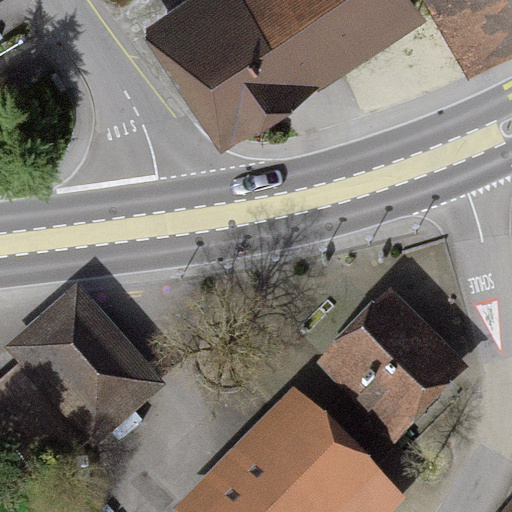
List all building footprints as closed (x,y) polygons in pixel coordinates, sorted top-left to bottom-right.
[(225,113),(396,0),(232,0),(175,38),(225,113)] [(511,0),(433,0),(463,51),(511,23),(511,0)] [(0,435),(40,482),(146,388),(75,307),(22,354),(28,360),(0,384),(0,435)] [(398,425),(447,376),(387,317),(336,368),(380,412),(371,421),(394,444),(406,433),(398,425)] [(304,426),(219,511),(346,511),(369,490),(304,426)]
